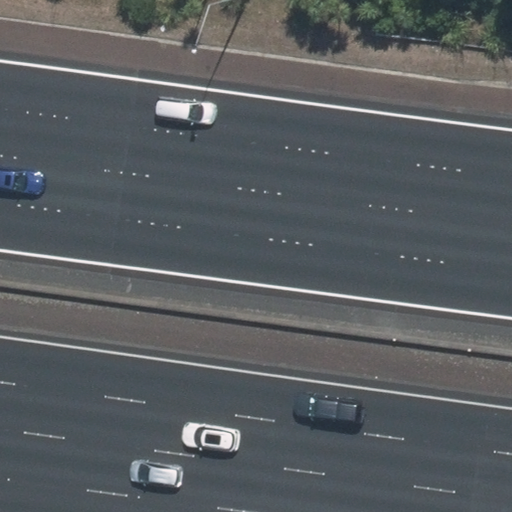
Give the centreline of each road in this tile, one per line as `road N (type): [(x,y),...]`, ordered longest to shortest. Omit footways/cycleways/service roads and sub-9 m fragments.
road 1 (motorway): [(511,455),(0,385)]
road 2 (motorway): [(0,140),(511,202)]
